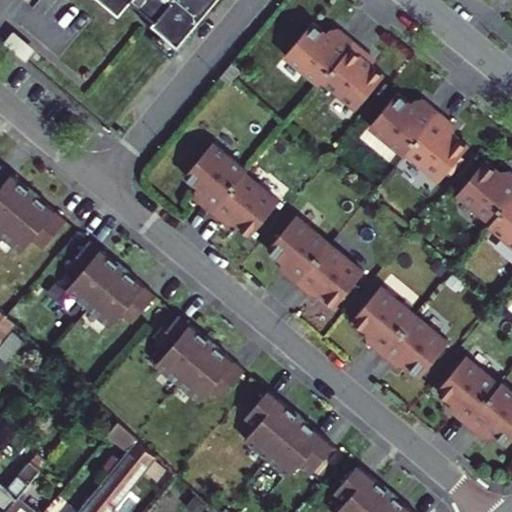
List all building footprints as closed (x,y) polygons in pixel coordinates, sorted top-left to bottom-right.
[(163,0),(167,3),(162,9),(188,30),(212,0),(163,0)] [(316,85),(318,83),(352,41),(338,29),(330,39),(310,22),(282,56),(316,85)] [(14,34),(6,44),(21,57),(30,47),(14,34)] [(318,83),(352,112),(380,78),(366,66),(367,65),(362,61),(367,54),(352,41),(318,83)] [(230,63),(218,78),(226,85),(239,70),(230,63)] [(402,153),(437,112),(422,100),(414,109),(395,93),(366,127),(400,155),(402,153)] [(402,153),(436,182),(465,148),(451,137),(451,136),(446,131),(452,125),(437,112),(402,153)] [(194,201),(209,213),(243,171),(245,169),(211,141),(183,174),(202,191),(194,201)] [(481,161),(453,195),(487,224),(511,193),(511,175),(507,171),(501,178),(481,161)] [(0,231),(0,232),(35,191),(28,185),(25,188),(22,185),(22,184),(21,183),(23,181),(2,164),(0,166),(0,231)] [(243,171),(209,213),(224,225),(230,218),(235,223),(236,222),(250,234),(278,200),(243,171)] [(35,191),(0,232),(21,249),(33,236),(44,246),(66,219),(46,201),(45,203),(43,202),(42,203),(39,199),(41,197),(35,191)] [(511,193),(487,224),(484,227),(511,250),(511,193)] [(293,283),(328,242),(293,213),(265,247),(279,259),(284,264),(278,271),(293,283)] [(68,289),(89,307),(124,266),(117,261),(114,263),(111,260),(112,260),(110,258),(112,256),(91,239),(68,266),(79,276),(68,289)] [(328,242),(293,283),(309,296),(314,289),(320,293),(334,304),(363,271),(328,242)] [(124,266),(89,307),(110,325),(122,312),(133,321),(156,294),(135,276),(134,278),(132,277),(132,278),(128,275),(130,272),(124,266)] [(378,354),(413,313),(378,284),(350,318),(364,329),(363,330),(368,334),(363,341),(378,354)] [(0,307),(0,335),(3,337),(15,322),(0,307)] [(413,313),(378,354),(393,367),(399,360),(404,364),(405,363),(419,375),(447,341),(413,313)] [(157,364),(178,382),(213,342),(206,336),(203,339),(200,336),(201,335),(199,333),(201,332),(180,314),(157,341),(168,351),(157,364)] [(22,340),(12,330),(0,345),(0,354),(6,360),(22,340)] [(213,342),(178,382),(199,400),(210,387),(221,396),(244,369),(224,352),(223,354),(221,352),(220,353),(217,350),(219,347),(213,342)] [(462,425),(497,383),(462,354),(434,388),(448,400),(448,401),(453,405),(447,412),(462,425)] [(497,383),(462,425),(477,437),(485,427),(490,432),(491,431),(505,443),(511,434),(511,391),(499,381),(497,383)] [(246,440),(267,458),(302,417),(295,412),(293,414),(289,411),(290,410),(288,409),(290,407),(269,390),(246,417),(257,427),(246,440)] [(302,417),(267,458),(288,476),(300,463),(311,472),(334,445),(313,427),(312,429),(310,428),(310,429),(306,426),(308,423),(302,417)] [(124,446),(134,434),(118,419),(107,432),(124,446)] [(77,511),(110,511),(157,455),(138,437),(77,511)] [(0,481),(0,511),(3,511),(30,480),(40,468),(29,459),(7,487),(0,481)] [(337,511),(374,511),(391,493),(384,487),(382,490),(378,487),(379,486),(377,485),(379,483),(358,466),(335,493),(346,502),(337,511)] [(30,480),(3,511),(38,511),(22,500),(27,493),(35,484),(30,480)] [(41,511),(45,508),(27,493),(22,500),(38,511),(41,511)] [(391,493),(374,511),(413,511),(402,503),(401,505),(399,503),(399,504),(395,501),(397,498),(391,493)]
